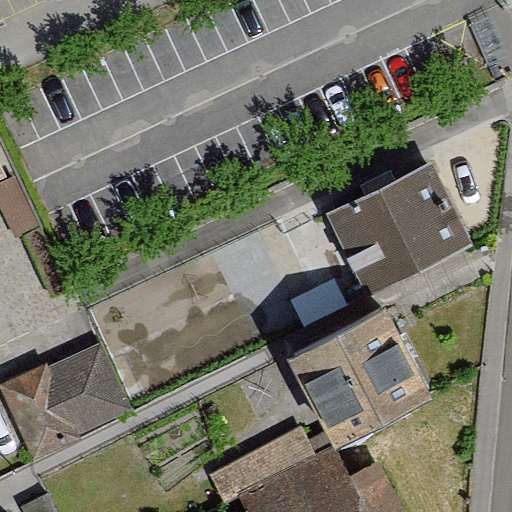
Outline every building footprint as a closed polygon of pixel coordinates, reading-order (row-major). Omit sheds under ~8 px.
[(429,163),(329,212),(368,292),(468,243),(429,163)] [(305,331),(363,299),(346,266),(304,289),(287,298),(305,331)] [(384,306),(290,354),(333,439),(428,390),(384,306)] [(105,343),(8,388),(42,461),(139,416),(105,343)] [(348,475),(332,443),(311,454),(296,426),(209,471),(221,496),(235,488),(247,511),(402,511),(376,460),(348,475)]
